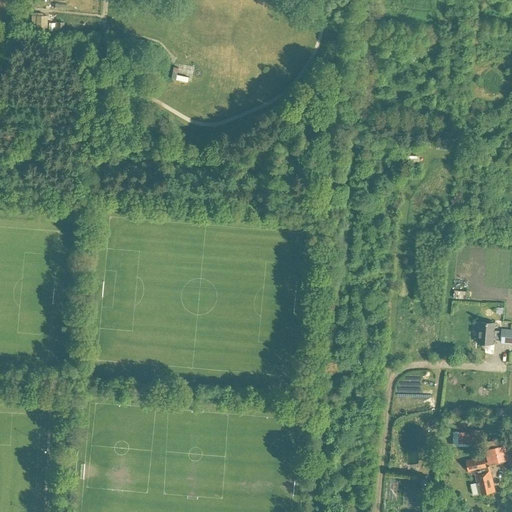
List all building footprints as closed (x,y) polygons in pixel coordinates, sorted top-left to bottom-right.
[(48,31),(48,15),(37,15),(36,30),(48,31)] [(64,32),(64,22),(56,21),(55,31),(64,32)] [(405,155),(404,168),(418,169),(419,156),(405,155)] [(499,331),(494,331),(495,323),(479,321),(477,342),(493,343),(494,338),(499,339),(499,331)] [(511,329),(510,329),(501,328),(500,343),(511,344),(511,329)] [(459,432),(459,446),(480,446),(480,433),(459,432)] [(508,460),(505,447),(492,450),(490,441),(484,442),(488,464),(508,460)] [(483,456),(466,460),(469,471),(470,471),(475,470),(475,473),(477,483),(471,484),(473,494),(481,493),(495,490),(490,469),(489,466),(486,467),(483,456)]
